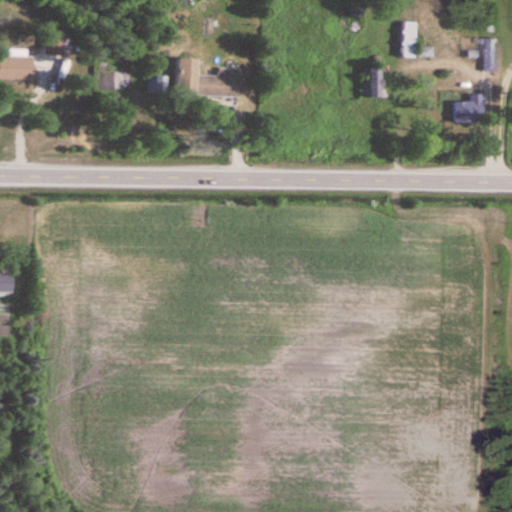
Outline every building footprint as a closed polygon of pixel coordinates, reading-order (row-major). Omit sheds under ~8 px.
[(415,58),(415,23),(403,23),(403,58),(415,58)] [(484,71),(497,72),(497,39),(484,39),(484,71)] [(417,58),(432,58),(432,48),(417,48),(417,58)] [(0,81),(32,82),(32,56),(0,55),(0,81)] [(196,58),(176,58),(176,95),(196,95),(196,58)] [(217,76),(200,75),(199,97),(238,98),(239,69),(218,68),(217,76)] [(363,98),(381,98),(381,69),(363,69),(363,98)] [(165,94),(165,76),(147,76),(147,94),(165,94)] [(470,94),(470,102),(453,102),(453,123),(482,123),(482,94),(470,94)] [(12,273),(0,273),(0,291),(12,291),(12,273)]
